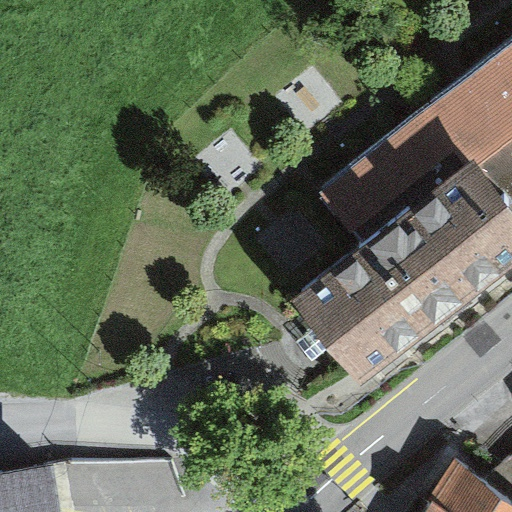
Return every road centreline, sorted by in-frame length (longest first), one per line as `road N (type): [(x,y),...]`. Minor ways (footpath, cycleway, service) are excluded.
road 1 (unclassified): [(0,432),(125,426),(189,442),(262,511)]
road 2 (tertiary): [(306,511),(511,339)]
